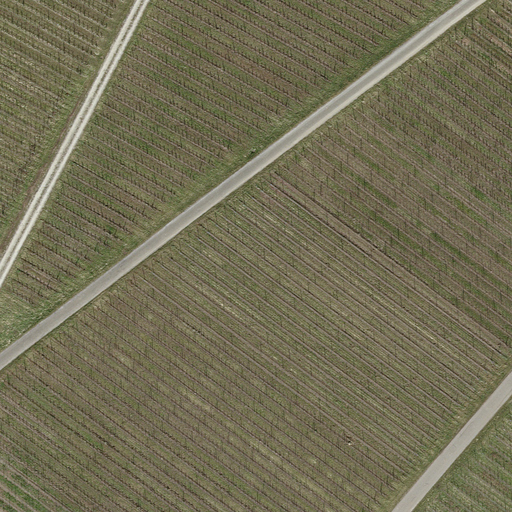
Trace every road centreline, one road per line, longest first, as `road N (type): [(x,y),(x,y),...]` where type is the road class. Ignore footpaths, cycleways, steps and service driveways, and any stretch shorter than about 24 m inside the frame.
road 1 (track): [(470,0),(0,359)]
road 2 (track): [(0,273),(139,0)]
road 3 (track): [(402,511),(511,372)]
